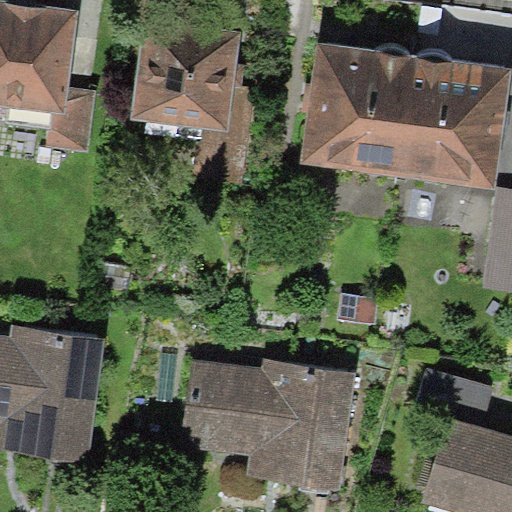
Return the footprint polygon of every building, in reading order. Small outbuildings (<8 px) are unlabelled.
[(75,0),(0,0),(0,91),(64,99),(75,0)] [(237,20),(139,10),(129,110),(203,117),(197,176),(242,181),(249,114),(227,112),(237,20)] [(505,63),(316,36),(299,155),(488,182),(505,63)] [(511,194),(493,193),(482,283),(511,286),(511,194)] [(94,342),(0,330),(0,416),(4,417),(0,445),(80,454),(94,342)] [(365,376),(185,357),(176,442),(255,451),(251,489),(352,499),(365,376)] [(511,511),(511,439),(441,421),(419,506),(443,511),(511,511)]
